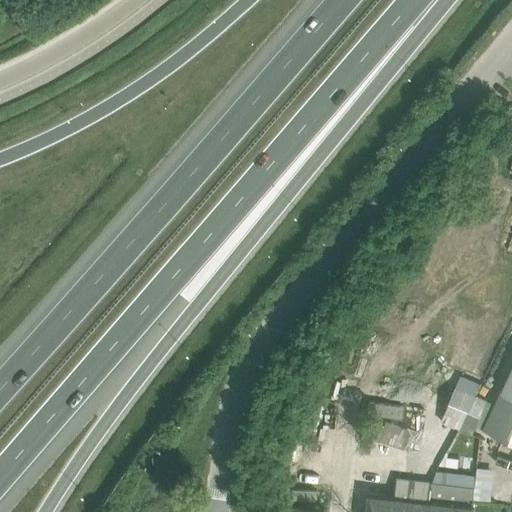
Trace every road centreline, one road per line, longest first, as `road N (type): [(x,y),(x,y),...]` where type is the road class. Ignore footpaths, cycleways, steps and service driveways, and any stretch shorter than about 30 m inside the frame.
road 1 (motorway): [(45,511),(420,0)]
road 2 (motorway): [(0,476),(413,0)]
road 3 (unclassified): [(213,511),(231,409),(247,369),(338,237),(511,36)]
road 4 (motorway): [(342,0),(0,390)]
road 5 (motorway): [(253,0),(124,101),(0,166)]
road 6 (unclassified): [(0,79),(134,0)]
